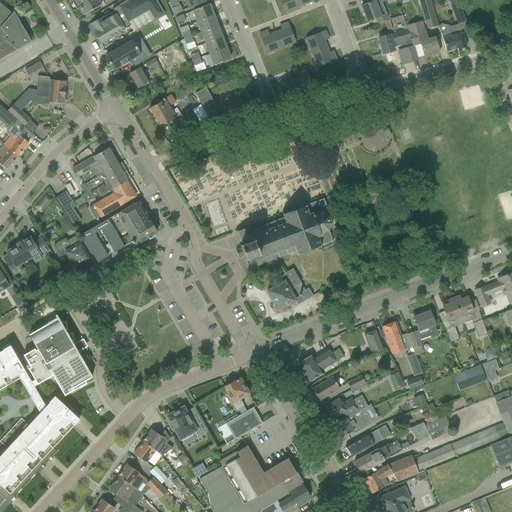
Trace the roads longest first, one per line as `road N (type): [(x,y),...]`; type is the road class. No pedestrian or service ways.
road 1 (residential): [(249,355),(511,255)]
road 2 (residential): [(38,511),(148,398),(249,355)]
road 3 (residential): [(249,355),(148,160)]
road 4 (residential): [(351,511),(249,355)]
road 5 (residential): [(0,218),(66,142),(114,108)]
road 6 (residential): [(272,124),(225,0)]
road 7 (residential): [(148,160),(272,124)]
road 8 (residential): [(114,108),(50,0)]
road 9 (residential): [(367,95),(484,63)]
